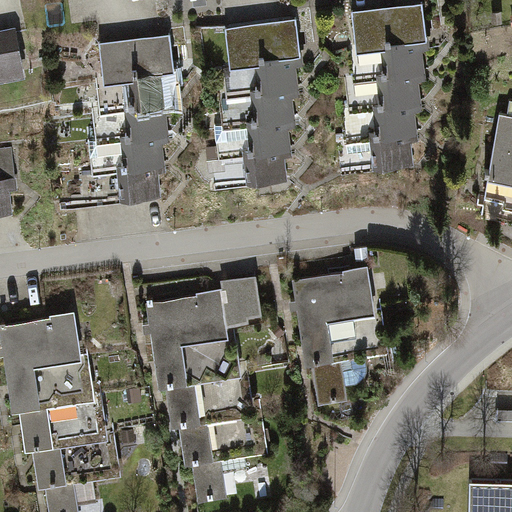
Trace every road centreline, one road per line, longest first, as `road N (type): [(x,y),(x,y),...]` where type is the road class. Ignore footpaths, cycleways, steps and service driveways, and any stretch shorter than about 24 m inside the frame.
road 1 (residential): [(511,296),(473,256),(416,226),(365,224),(0,268)]
road 2 (residential): [(364,511),(411,413),(511,320)]
